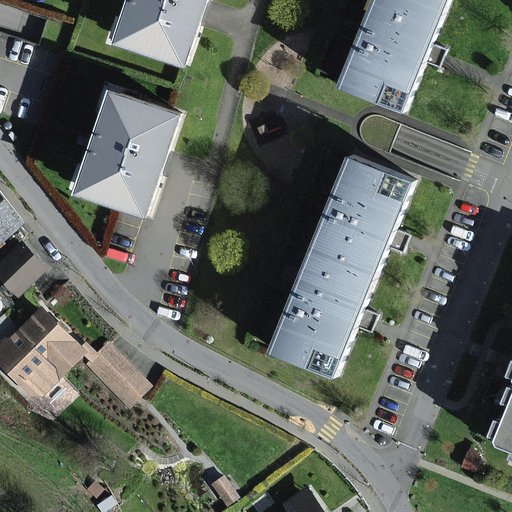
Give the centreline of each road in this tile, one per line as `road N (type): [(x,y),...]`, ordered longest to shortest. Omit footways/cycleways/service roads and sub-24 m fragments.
road 1 (residential): [(0,153),(134,314),(329,429),(388,489)]
road 2 (residential): [(388,489),(511,184)]
